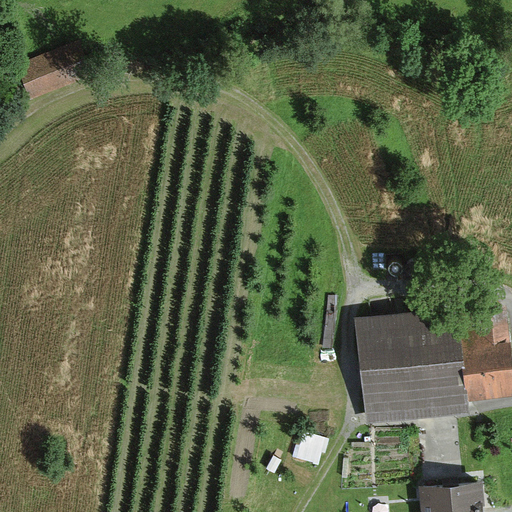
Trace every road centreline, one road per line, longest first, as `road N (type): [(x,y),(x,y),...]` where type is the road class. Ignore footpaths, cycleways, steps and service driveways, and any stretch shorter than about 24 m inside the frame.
road 1 (track): [(0,132),(54,95),(118,75),(180,72),(240,90),(298,141),(339,211),(359,282)]
road 2 (track): [(511,402),(359,418),(345,337),(359,282)]
